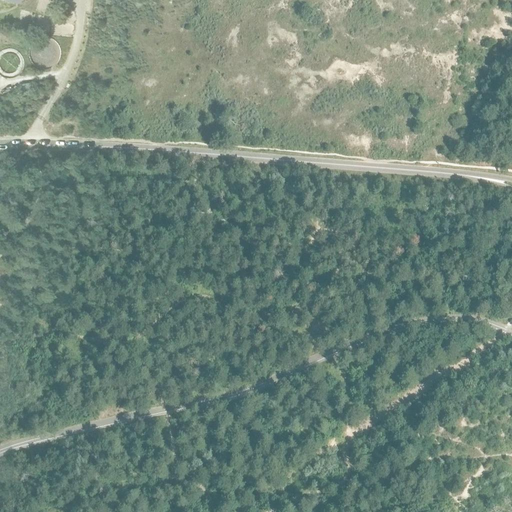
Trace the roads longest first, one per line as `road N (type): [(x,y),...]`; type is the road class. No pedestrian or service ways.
road 1 (unknown): [(511,301),(468,277),(401,282),(353,263),(334,272),(311,302),(251,317),(233,315),(204,294),(188,296),(124,347),(47,333),(29,359),(22,403),(0,424)]
road 2 (tertiary): [(464,173),(0,144)]
road 3 (unknown): [(215,511),(176,462),(153,382),(124,347)]
